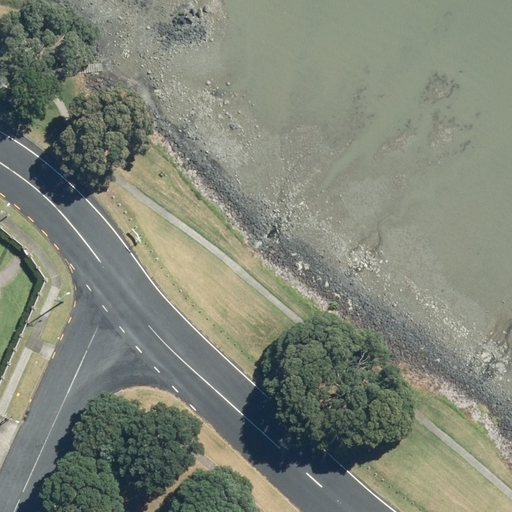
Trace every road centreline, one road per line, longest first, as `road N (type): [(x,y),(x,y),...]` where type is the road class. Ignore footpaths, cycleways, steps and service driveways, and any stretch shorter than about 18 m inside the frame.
road 1 (residential): [(353,511),(160,338),(116,282)]
road 2 (residential): [(116,282),(12,511)]
road 3 (residential): [(116,282),(74,223),(0,163)]
